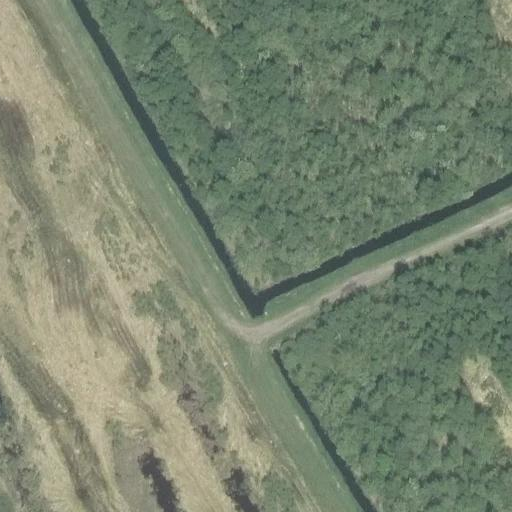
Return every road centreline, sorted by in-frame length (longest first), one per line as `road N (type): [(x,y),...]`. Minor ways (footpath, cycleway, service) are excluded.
road 1 (track): [(44,0),(341,511)]
road 2 (track): [(511,207),(242,341)]
